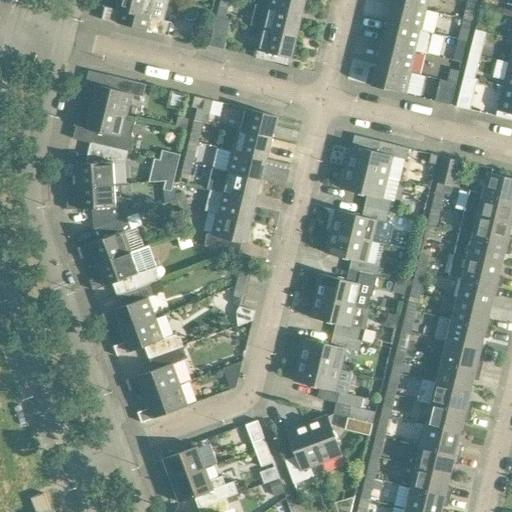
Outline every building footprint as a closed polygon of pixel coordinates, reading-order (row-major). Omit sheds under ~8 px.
[(121,11),(118,24),(168,36),(171,22),(164,20),(168,0),(104,0),(103,7),(121,11)] [(229,0),(220,0),(219,8),(227,10),(229,0)] [(268,0),(267,7),(301,15),(305,0),(268,0)] [(391,0),(392,1),(426,9),(428,0),(391,0)] [(471,20),(476,0),(466,0),(462,18),(471,20)] [(392,1),(387,22),(421,30),(426,9),(392,1)] [(250,25),(262,28),(296,36),(301,15),(267,7),(255,4),(250,25)] [(200,8),(197,22),(208,25),(212,11),(200,8)] [(216,17),(209,46),(223,49),(230,20),(216,17)] [(387,22),(381,43),(416,51),(427,54),(433,33),(421,30),(387,22)] [(460,27),(457,39),(466,41),(469,29),(460,27)] [(291,58),(296,36),(262,28),(255,57),(285,64),(287,57),(291,58)] [(475,30),(470,53),(481,56),(486,32),(475,30)] [(463,54),(466,41),(457,39),(454,52),(463,54)] [(416,51),(381,43),(376,64),(411,72),(416,51)] [(481,56),(470,53),(464,76),(475,79),(481,56)] [(499,79),(498,84),(511,87),(511,63),(509,62),(505,79),(499,79)] [(376,64),(371,85),(405,94),(411,72),(376,64)] [(456,83),(459,71),(450,69),(448,75),(448,77),(447,81),(456,83)] [(92,95),(90,106),(127,115),(132,94),(144,96),(147,84),(108,75),(105,87),(84,82),(82,93),(92,95)] [(460,91),(474,95),(477,79),(475,79),(464,76),(460,91)] [(440,79),(435,101),(450,105),(456,83),(447,81),(440,79)] [(502,91),(496,116),(511,119),(511,87),(498,84),(496,90),(502,91)] [(197,108),(197,109),(203,110),(206,99),(205,98),(205,99),(195,96),(192,107),(197,108)] [(194,120),(202,122),(207,123),(213,100),(206,99),(203,110),(197,109),(194,120)] [(87,118),(76,115),(74,126),(97,131),(94,143),(90,142),(90,143),(130,153),(133,139),(129,138),(134,117),(127,115),(90,106),(87,118)] [(271,138),(277,116),(243,108),(237,129),(271,138)] [(186,131),(189,119),(183,118),(178,117),(175,129),(186,131)] [(194,120),(189,141),(197,143),(202,122),(194,120)] [(237,129),(232,150),(266,159),(271,138),(237,129)] [(189,141),(184,161),(192,163),(197,143),(189,141)] [(392,156),(406,159),(409,148),(380,141),(378,152),(351,145),(346,167),(387,177),(392,156)] [(76,175),(76,186),(114,184),(113,161),(128,160),(130,153),(90,143),(85,163),(64,165),(65,175),(76,175)] [(232,150),(227,171),(261,180),(266,159),(232,150)] [(438,156),(431,154),(429,162),(436,164),(438,156)] [(438,183),(452,186),(458,160),(444,157),(438,183)] [(190,175),(192,163),(184,161),(182,173),(190,175)] [(174,177),(178,164),(170,162),(166,176),(174,177)] [(367,195),(365,206),(389,211),(392,200),(382,198),(387,177),(346,167),(340,188),(367,195)] [(211,190),(256,201),(261,180),(227,171),(213,168),(207,189),(211,190)] [(482,193),(482,194),(511,200),(511,177),(492,173),(488,172),(482,193)] [(171,191),(174,181),(174,177),(166,176),(163,189),(171,191)] [(444,193),(450,194),(452,186),(438,183),(436,190),(444,193)] [(115,197),(114,184),(76,186),(77,198),(66,199),(67,210),(92,208),(93,228),(137,212),(132,200),(115,197)] [(205,210),(217,213),(251,222),(256,201),(211,190),(205,210)] [(477,214),(511,223),(511,219),(511,200),(482,194),(469,190),(464,211),(477,214)] [(183,191),(175,194),(179,206),(187,203),(183,191)] [(187,203),(179,206),(184,217),(191,214),(187,203)] [(172,206),(169,207),(173,217),(182,213),(179,206),(179,204),(172,206)] [(386,222),(389,211),(365,206),(362,216),(335,210),(330,231),(372,241),(377,220),(386,222)] [(459,232),(472,236),(511,245),(511,242),(511,235),(508,235),(511,223),(477,214),(464,211),(459,232)] [(91,255),(95,265),(131,252),(123,232),(131,229),(127,217),(137,213),(137,212),(93,228),(98,240),(78,248),(81,258),(91,255)] [(430,212),(427,225),(436,227),(439,214),(430,212)] [(204,246),(239,255),(242,242),(246,243),(251,222),(217,213),(212,234),(211,234),(207,233),(204,246)] [(427,225),(424,237),(433,239),(436,227),(427,225)] [(351,259),(349,270),(377,277),(380,265),(367,262),(372,241),(330,231),(325,252),(351,259)] [(453,253),(501,265),(504,253),(509,254),(511,245),(472,236),(459,232),(453,253)] [(189,235),(178,239),(181,248),(192,244),(189,235)] [(117,295),(151,282),(161,279),(149,246),(131,252),(95,265),(99,276),(89,280),(93,290),(133,275),(137,287),(117,295)] [(448,274),(462,277),(501,287),(503,278),(498,277),(501,265),(453,253),(448,274)] [(420,254),(417,266),(425,269),(429,256),(420,254)] [(417,266),(414,279),(422,281),(425,269),(417,266)] [(241,269),(237,282),(245,284),(249,271),(241,269)] [(314,295),(356,305),(367,308),(370,296),(372,296),(377,277),(349,270),(346,280),(319,274),(314,295)] [(462,277),(457,298),(491,307),(494,295),(499,296),(501,287),(462,277)] [(395,281),(392,292),(403,295),(405,284),(395,281)] [(116,320),(120,331),(155,318),(147,297),(156,294),(151,282),(117,295),(121,307),(102,314),(106,324),(116,320)] [(242,298),(245,284),(237,282),(234,296),(242,298)] [(351,326),(356,305),(314,295),(309,316),(336,323),(333,334),(358,339),(360,329),(351,326)] [(410,296),(407,309),(415,311),(418,298),(410,296)] [(451,319),(491,329),(493,320),(488,319),(491,307),(457,298),(451,319)] [(238,326),(252,321),(255,310),(240,307),(236,313),(238,326)] [(407,309),(404,321),(412,323),(415,311),(407,309)] [(395,330),(399,316),(388,313),(385,327),(395,330)] [(435,337),(446,340),(481,349),(483,337),(489,338),(491,329),(451,319),(440,317),(435,337)] [(144,346),(149,358),(183,346),(180,337),(175,334),(163,339),(155,318),(120,331),(124,342),(114,346),(117,356),(144,346)] [(304,338),(299,359),(340,369),(345,348),(359,352),(361,340),(358,339),(333,334),(330,344),(304,338)] [(400,338),(396,350),(405,353),(408,340),(400,338)] [(446,340),(441,361),(481,371),(483,362),(478,360),(481,349),(446,340)] [(153,370),(126,380),(130,390),(140,387),(144,397),(180,384),(172,364),(187,358),(183,346),(149,358),(153,370)] [(396,350),(393,363),(402,365),(405,353),(396,350)] [(335,391),(340,369),(299,359),(293,381),(335,391)] [(232,388),(236,387),(242,361),(225,367),(232,388)] [(436,382),(470,391),(473,379),(478,380),(481,371),(441,361),(436,382)] [(418,400),(431,403),(470,413),(473,404),(467,402),(470,391),(436,382),(423,379),(418,400)] [(389,380),(386,392),(395,394),(398,382),(389,380)] [(148,408),(138,412),(141,422),(187,405),(180,384),(144,397),(148,408)] [(338,391),(336,402),(360,409),(363,397),(338,391)] [(386,392),(383,405),(392,407),(395,394),(386,392)] [(336,402),(334,414),(347,417),(344,430),(369,436),(372,423),(375,412),(360,409),(336,402)] [(426,424),(460,433),(463,421),(468,422),(470,413),(431,403),(426,424)] [(327,415),(307,423),(322,463),(342,455),(327,415)] [(379,422),(376,434),(385,436),(388,424),(379,422)] [(295,456),(285,460),(294,484),(314,476),(311,467),(322,463),(307,423),(286,430),(295,456)] [(426,424),(421,445),(460,455),(462,446),(457,444),(460,433),(426,424)] [(376,434),(373,447),(381,449),(385,436),(376,434)] [(264,437),(252,442),(261,467),(273,462),(264,437)] [(416,466),(450,475),(453,463),(458,464),(460,455),(421,445),(416,466)] [(163,459),(171,481),(205,468),(197,446),(163,459)] [(369,464),(366,476),(374,478),(377,466),(369,464)] [(416,466),(410,487),(450,497),(452,488),(447,486),(450,475),(416,466)] [(210,481),(205,468),(171,481),(179,502),(198,496),(202,506),(226,497),(236,494),(236,493),(237,493),(233,481),(224,484),(221,477),(210,481)] [(366,476),(363,489),(371,491),(374,478),(366,476)] [(279,479),(269,483),(273,496),(284,493),(279,479)] [(405,508),(420,511),(440,511),(442,505),(448,506),(450,497),(410,487),(405,508)] [(50,510),(44,493),(34,496),(31,498),(36,511),(44,511),(50,510)] [(236,494),(226,497),(229,504),(238,500),(236,494)] [(223,511),(231,509),(229,504),(226,497),(202,506),(203,511),(223,511)]
